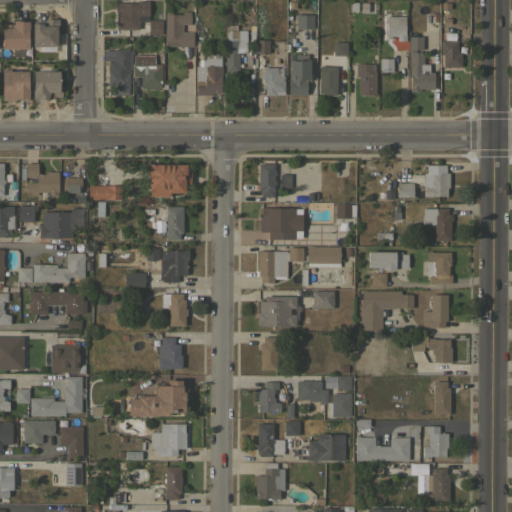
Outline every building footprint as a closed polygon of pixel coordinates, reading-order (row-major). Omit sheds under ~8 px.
[(116,28),(116,11),(114,11),(114,2),(121,2),(136,2),(136,0),(148,1),(148,15),(138,15),(138,28),(116,28)] [(362,11),(362,0),(373,0),(373,11),(362,11)] [(165,11),(173,11),(173,13),(182,14),(182,11),(189,11),(189,14),(190,14),(190,23),(181,23),(181,31),(192,31),(192,45),(164,45),(165,11)] [(313,14),(313,28),(295,28),(295,14),(313,14)] [(405,40),(397,40),(396,35),(390,35),(390,38),(385,38),(385,34),(386,34),(386,16),(404,15),(405,40)] [(31,23),(32,23),(32,20),(44,20),(44,18),(57,18),(58,27),(56,27),(56,46),(32,46),(31,23)] [(1,48),(1,27),(1,23),(12,23),(12,20),(20,20),(20,19),(27,19),(27,21),(28,21),(28,27),(27,27),(27,48),(1,48)] [(161,34),(148,33),(148,19),(161,19),(161,34)] [(224,29),(224,24),(236,24),(236,30),(245,29),(245,39),(246,39),(246,52),(238,52),(238,62),(238,71),(234,71),(235,73),(228,73),(228,71),(224,71),(224,29)] [(457,39),(457,52),(461,52),(461,66),(454,66),(454,69),(449,69),(448,66),(443,66),(443,65),(439,65),(439,53),(440,53),(440,40),(438,40),(438,32),(455,31),(455,39),(457,39)] [(408,35),(422,36),(422,49),(415,49),(415,51),(419,51),(419,54),(421,54),(421,51),(423,51),(423,63),(429,63),(428,71),(433,71),(433,88),(419,88),(419,91),(409,91),(409,86),(410,86),(410,74),(409,74),(409,64),(408,64),(408,53),(408,35)] [(346,55),(332,55),(332,41),(335,41),(335,36),(341,36),(341,41),(346,41),(346,55)] [(256,39),(268,39),(268,53),(255,53),(256,39)] [(128,69),(128,94),(110,94),(110,85),(107,85),(107,69),(108,69),(108,60),(114,60),(114,48),(128,48),(128,69)] [(154,54),(154,63),(161,63),(160,84),(159,84),(159,87),(139,87),(140,76),(131,75),(131,63),(132,63),(132,54),(154,54)] [(195,81),(195,65),(204,65),(204,56),(220,56),(220,65),(221,65),(221,76),(220,76),(220,92),(211,92),(211,94),(195,94),(195,81)] [(392,71),(379,71),(379,58),(392,58),(392,71)] [(288,60),(309,60),(309,74),(310,74),(310,80),(305,80),(306,94),(292,94),(292,91),(289,91),(288,60)] [(282,76),(284,76),(284,94),(274,94),(264,94),(264,82),(262,82),(262,78),(260,78),(260,73),(262,73),(262,66),(275,66),(275,62),(282,62),(282,76)] [(375,93),(358,93),(358,76),(355,76),(355,63),(374,63),(374,71),(375,71),(375,93)] [(335,94),(324,94),(325,92),(318,92),(319,65),(336,66),(335,94)] [(1,69),(9,68),(9,71),(27,70),(27,88),(28,88),(28,97),(27,97),(27,99),(20,99),(15,99),(1,100),(1,69)] [(58,70),(58,84),(61,84),(61,96),(54,96),(47,96),(47,98),(32,99),(32,98),(31,89),(32,89),(32,71),(58,70)] [(57,191),(56,191),(56,194),(48,194),(48,191),(37,191),(37,194),(30,194),(30,191),(24,191),(24,181),(35,181),(35,176),(25,176),(24,162),(37,162),(37,173),(44,173),(44,171),(57,171),(57,191)] [(169,196),(149,195),(149,189),(148,189),(148,187),(145,187),(145,172),(144,171),(144,166),(146,163),(186,163),(185,171),(190,172),(190,184),(184,183),(184,192),(169,192),(169,196)] [(257,163),(273,163),(273,179),(275,179),(275,184),(273,184),(273,196),(260,196),(260,189),(257,190),(257,163)] [(448,187),(446,187),(446,196),(444,196),(444,195),(431,195),(431,196),(423,196),(423,186),(426,186),(426,185),(429,185),(429,181),(431,181),(431,176),(430,176),(430,174),(431,174),(431,172),(426,173),(426,165),(444,165),(444,172),(448,172),(448,187)] [(290,189),(279,189),(279,173),(290,173),(290,189)] [(61,191),(61,177),(79,177),(79,196),(74,196),(74,198),(61,198),(61,191)] [(412,182),(412,196),(396,196),(396,182),(412,182)] [(120,185),(120,199),(87,198),(87,184),(120,185)] [(333,217),(346,217),(346,204),(333,203),(333,217)] [(0,205),(12,205),(12,228),(10,228),(10,236),(0,236),(0,205)] [(18,205),(32,205),(32,220),(18,220),(18,205)] [(165,226),(164,226),(164,222),(165,222),(165,205),(182,206),(181,232),(179,232),(179,239),(165,238),(165,226)] [(71,237),(38,237),(38,223),(41,223),(41,211),(69,211),(69,207),(82,207),(82,229),(71,229),(71,237)] [(286,238),(267,238),(267,231),(258,231),(258,215),(260,215),(260,207),(284,207),(284,215),(286,215),(286,238)] [(449,240),(433,240),(433,224),(421,224),(421,217),(422,217),(422,207),(447,208),(447,214),(451,214),(451,220),(449,220),(449,240)] [(153,232),(153,220),(162,220),(162,232),(153,232)] [(339,246),(339,266),(306,265),(306,246),(339,246)] [(157,259),(151,260),(144,259),(145,247),(157,248),(157,259)] [(302,260),(285,260),(286,276),(285,276),(285,278),(272,278),(273,282),(259,282),(259,276),(254,276),(254,270),(257,270),(257,266),(256,266),(256,261),(257,261),(257,256),(256,256),(256,252),(257,252),(257,250),(286,250),(286,252),(287,252),(287,247),(301,247),(302,260)] [(159,257),(160,257),(160,249),(187,250),(187,259),(185,259),(185,275),(177,274),(177,281),(158,281),(159,257)] [(400,251),(400,253),(407,253),(407,267),(395,267),(395,269),(381,269),(381,267),(367,267),(367,250),(400,251)] [(425,251),(449,251),(449,265),(447,265),(447,274),(450,274),(450,283),(428,283),(428,276),(425,276),(425,251)] [(31,281),(31,263),(44,263),(44,264),(56,264),(56,267),(65,267),(65,252),(83,252),(83,276),(67,276),(67,281),(31,281)] [(16,266),(30,267),(30,281),(16,281),(16,266)] [(123,285),(124,271),(144,272),(143,286),(123,285)] [(385,272),(385,286),(370,286),(370,272),(385,272)] [(82,290),(82,313),(63,313),(63,304),(46,304),(46,313),(27,313),(27,290),(82,290)] [(310,307),(310,290),(332,290),(332,307),(310,307)] [(400,290),(400,294),(411,294),(411,307),(380,307),(380,330),(359,330),(359,307),(361,307),(361,290),(400,290)] [(0,323),(0,292),(6,292),(6,300),(1,300),(1,301),(2,301),(2,304),(1,309),(3,309),(3,313),(6,313),(6,314),(9,314),(9,323),(0,323)] [(168,309),(166,309),(166,306),(160,306),(160,293),(168,293),(168,292),(181,292),(181,299),(184,299),(184,307),(186,308),(185,314),(184,315),(184,325),(168,325),(168,309)] [(446,321),(443,321),(443,327),(430,327),(430,326),(420,326),(420,310),(429,310),(430,294),(446,294),(446,321)] [(294,295),(294,307),(289,307),(289,314),(294,314),(294,325),(256,325),(257,311),(258,311),(258,300),(264,301),(264,295),(294,295)] [(80,319),(80,328),(66,328),(66,319),(80,319)] [(0,335),(22,336),(22,368),(0,368),(0,335)] [(450,361),(433,361),(433,352),(431,352),(431,348),(428,348),(428,347),(426,347),(426,345),(423,345),(423,349),(410,350),(409,335),(426,335),(426,338),(433,337),(433,338),(446,338),(448,338),(448,346),(450,346),(450,361)] [(157,368),(157,344),(160,344),(160,336),(173,336),(173,343),(179,343),(179,354),(180,354),(180,368),(157,368)] [(275,369),(259,369),(259,342),(262,342),(262,336),(275,336),(275,348),(277,348),(277,352),(275,352),(275,369)] [(77,344),(77,371),(49,371),(49,344),(77,344)] [(80,390),(81,390),(81,393),(80,393),(80,411),(64,411),(64,414),(29,414),(29,396),(52,397),(52,400),(63,400),(63,387),(66,387),(66,375),(80,375),(80,390)] [(349,375),(349,388),(335,388),(335,387),(323,387),(323,375),(349,375)] [(0,378),(9,378),(9,387),(7,387),(5,387),(1,387),(1,388),(2,388),(2,390),(1,390),(1,395),(2,395),(2,399),(6,399),(5,400),(8,400),(8,410),(0,410),(0,378)] [(128,415),(128,397),(137,397),(137,395),(151,395),(151,394),(154,394),(154,384),(168,385),(168,379),(180,379),(180,385),(182,385),(187,385),(187,392),(185,392),(185,399),(184,400),(184,411),(169,411),(169,415),(128,415)] [(320,380),(320,388),(326,388),(326,402),(318,402),(318,399),(317,399),(317,401),(312,401),(312,399),(310,399),(310,400),(308,400),(308,399),(297,399),(297,397),(295,397),(295,393),(297,393),(297,386),(296,386),(296,382),(297,382),(297,380),(320,380)] [(432,397),(431,397),(431,392),(432,392),(433,380),(446,381),(446,387),(449,387),(449,413),(432,413),(432,397)] [(255,387),(263,387),(263,381),(277,381),(277,388),(274,388),(274,393),(272,393),(272,397),(273,397),(273,401),(277,401),(277,402),(279,402),(279,412),(255,412),(255,387)] [(14,387),(28,387),(28,402),(14,401),(14,387)] [(349,415),(330,415),(330,414),(329,414),(329,403),(330,403),(330,393),(349,393),(349,415)] [(283,417),(283,404),(291,404),(291,417),(283,417)] [(53,419),(53,433),(51,433),(51,434),(41,434),(41,442),(22,442),(22,419),(53,419)] [(298,434),(283,434),(283,420),(298,420),(298,434)] [(0,421),(10,421),(11,443),(0,443),(1,453),(0,453),(0,421)] [(184,423),(184,430),(185,430),(185,447),(176,447),(176,454),(163,454),(154,454),(154,447),(149,447),(149,431),(159,431),(159,423),(184,423)] [(272,438),(283,439),(283,453),(272,453),(272,456),(258,455),(258,449),(256,449),(256,423),(272,423),(272,438)] [(81,457),(67,457),(67,444),(58,444),(58,425),(81,425),(81,457)] [(446,447),(444,447),(444,456),(422,456),(422,446),(427,446),(427,432),(424,432),(424,425),(438,425),(438,432),(446,432),(446,447)] [(317,459),(317,460),(306,459),(307,439),(316,440),(315,439),(315,435),(318,432),(322,432),(322,433),(344,433),(343,459),(317,459)] [(354,459),(354,436),(374,436),(374,445),(389,445),(389,436),(408,436),(408,460),(354,459)] [(140,450),(140,458),(124,459),(124,450),(140,450)] [(63,485),(78,485),(78,462),(63,462),(63,485)] [(254,474),(263,474),(262,467),(263,467),(263,462),(276,462),(276,468),(283,468),(283,489),(278,489),(278,495),(280,495),(280,498),(278,498),(271,498),(271,497),(270,497),(270,499),(265,499),(265,498),(258,498),(256,498),(256,489),(254,489),(254,474)] [(406,463),(383,463),(383,473),(406,474),(406,463)] [(0,496),(0,465),(8,465),(8,472),(11,472),(12,489),(7,489),(7,496),(0,496)] [(180,492),(177,492),(177,498),(164,498),(164,497),(152,497),(152,483),(164,483),(164,466),(180,466),(180,492)] [(448,500),(432,500),(432,490),(426,490),(426,474),(432,474),(432,467),(445,467),(445,473),(448,473),(448,500)]
